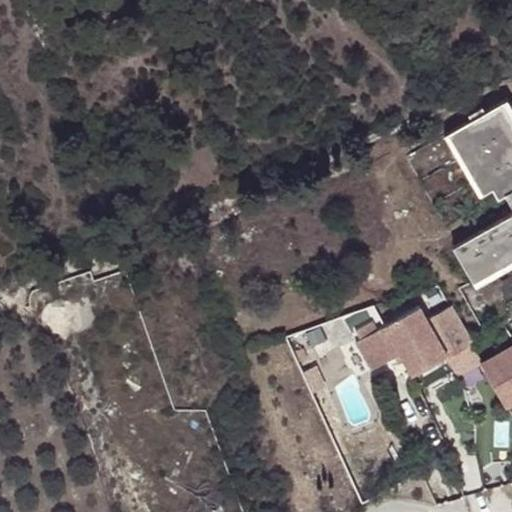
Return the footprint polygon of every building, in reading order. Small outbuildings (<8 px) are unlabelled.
[(511,258),(511,113),(504,100),(486,111),(472,118),(449,132),(484,192),(493,187),(499,197),(507,193),(511,201),(511,212),(454,246),(474,280),(503,263),(511,258)] [(472,118),(486,111),(483,106),(470,114),(472,118)] [(484,192),(449,132),(445,134),(480,195),(484,192)] [(511,264),(511,258),(503,263),(474,280),(477,285),(511,264)] [(446,357),(473,341),(451,304),(427,319),(419,306),(385,326),(402,354),(414,376),(446,357)] [(385,326),(357,342),(374,371),(402,354),(385,326)] [(483,362),(473,341),(446,357),(458,378),(483,362)] [(511,403),(511,347),(483,364),(493,380),(502,396),(508,406),(511,403)] [(502,396),(493,380),(483,385),(492,401),(502,396)]
